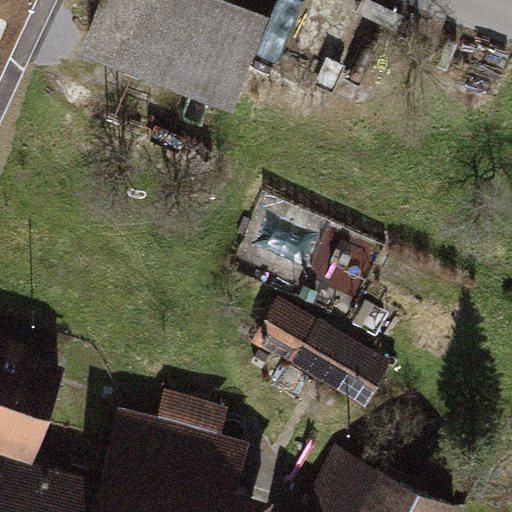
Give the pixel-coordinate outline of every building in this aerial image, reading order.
[(241,0),(105,0),(89,48),(241,101),(273,11),(241,0)] [(313,318),(286,301),(261,340),(288,357),(313,318)] [(0,345),(0,406),(41,420),(60,366),(0,345)] [(99,487),(92,511),(252,511),(253,510),(234,482),(244,445),(211,437),(219,406),(169,393),(160,425),(117,414),(99,487)] [(451,511),(457,501),(339,447),(315,490),(331,511),(451,511)] [(0,511),(92,511),(99,487),(45,471),(46,465),(10,467),(0,484),(0,511)]
